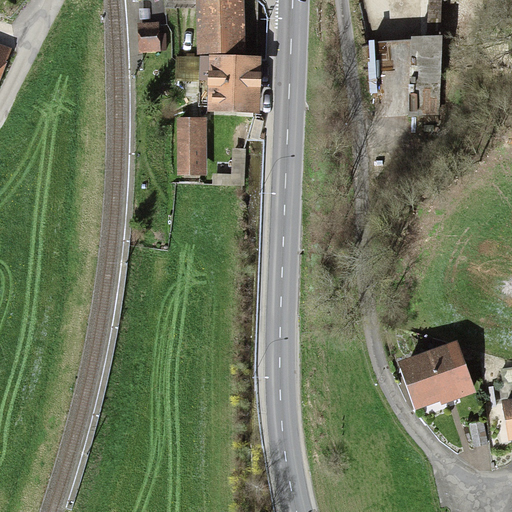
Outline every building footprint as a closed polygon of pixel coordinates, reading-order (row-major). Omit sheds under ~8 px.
[(204,0),(206,48),(242,48),(241,5),(235,0),(204,0)] [(142,26),(144,50),(159,49),(157,25),(142,26)] [(435,38),(373,42),(377,117),(439,113),(435,38)] [(219,57),(204,57),(202,107),(217,107),(217,106),(257,107),(258,60),(219,58),(219,57)] [(203,122),(183,121),(182,169),(203,169),(203,122)] [(475,388),(460,347),(409,365),(421,400),(443,392),(445,398),(475,388)]
